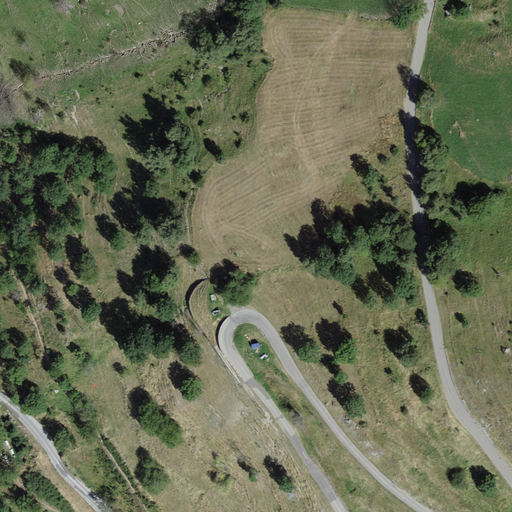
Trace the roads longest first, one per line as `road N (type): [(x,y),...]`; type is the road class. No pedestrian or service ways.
road 1 (unclassified): [(341,511),(231,354),(231,325),(247,316),(262,323),(349,444),(424,511)]
road 2 (unclassified): [(511,480),(454,403),(425,273),(410,108),(429,0)]
road 3 (unclassified): [(0,396),(105,511)]
